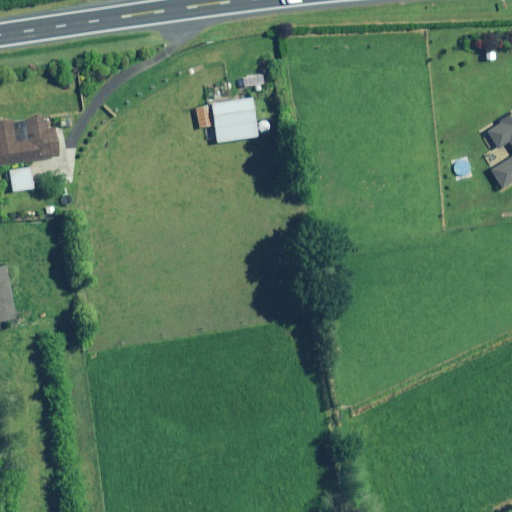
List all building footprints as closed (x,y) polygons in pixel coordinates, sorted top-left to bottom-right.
[(251,99),(211,105),(196,107),(199,128),(214,126),(217,143),(257,137),(251,99)] [(511,115),(486,131),(497,149),(509,141),(511,146),(511,157),(491,171),(501,188),(511,181),(511,115)] [(47,130),(45,117),(0,123),(0,165),(59,157),(55,129),(47,130)] [(34,189),(31,168),(9,171),(12,192),(34,189)] [(0,321),(14,320),(6,267),(0,267),(0,321)]
